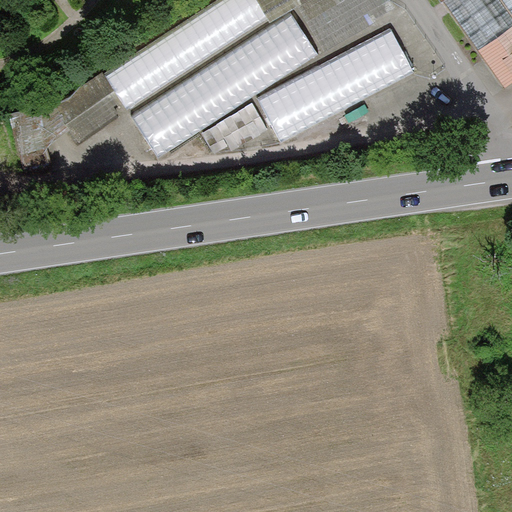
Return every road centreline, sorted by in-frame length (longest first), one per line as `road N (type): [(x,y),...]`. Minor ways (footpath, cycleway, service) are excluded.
road 1 (primary): [(511,179),(0,255)]
road 2 (residential): [(511,474),(238,511)]
road 3 (residential): [(511,140),(419,0)]
